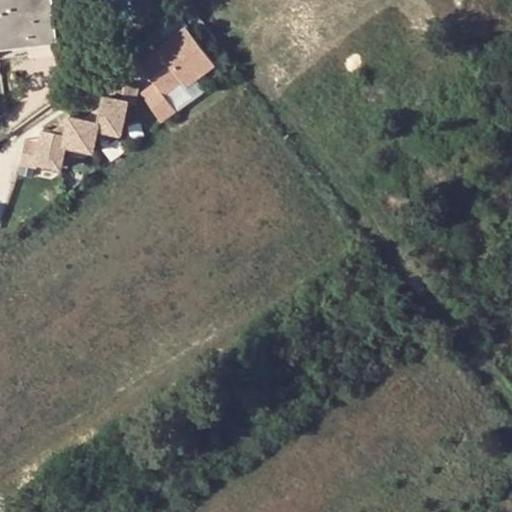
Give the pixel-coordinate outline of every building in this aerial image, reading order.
[(56,34),(53,5),(52,0),(0,0),(0,46),(31,43),(31,37),(56,34)] [(141,94),(159,124),(173,113),(160,95),(178,82),(183,87),(211,66),(183,29),(137,64),(154,83),(141,94)] [(0,57),(65,51),(62,33),(56,34),(31,37),(31,43),(0,46),(0,57)] [(127,101),(127,102),(134,103),(137,87),(113,83),(110,98),(127,101)] [(127,102),(127,101),(110,98),(102,96),(100,109),(85,121),(73,119),(72,123),(54,134),(45,133),(43,146),(39,166),(64,170),(68,148),(95,153),(99,131),(121,135),(127,102)] [(39,166),(43,146),(28,143),(23,168),(38,171),(39,166)]
